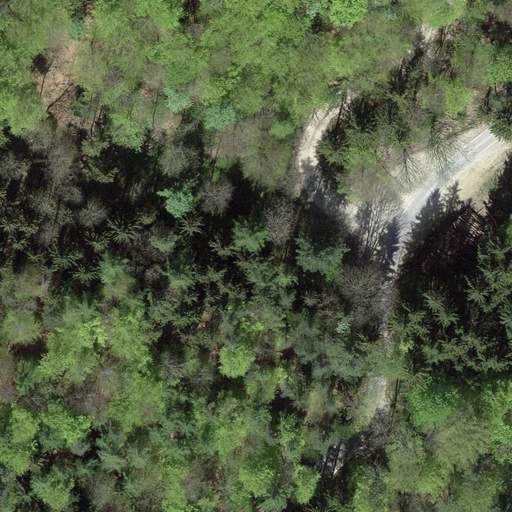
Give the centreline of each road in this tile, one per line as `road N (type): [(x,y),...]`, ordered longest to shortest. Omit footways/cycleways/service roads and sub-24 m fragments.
road 1 (unclassified): [(286,511),(363,420),(383,362),(386,283),(407,215),(454,167),(511,128)]
road 2 (track): [(407,215),(333,191),(310,174),(308,131),(337,96),(427,29),(450,0)]
